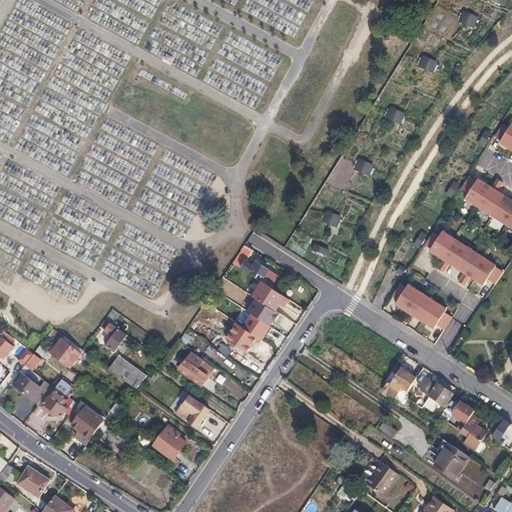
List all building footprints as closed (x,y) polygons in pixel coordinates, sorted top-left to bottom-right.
[(460,22),(475,28),(480,16),(465,10),(460,22)] [(424,55),(419,67),(436,73),(440,61),(424,55)] [(401,125),(407,113),(392,106),(386,118),(401,125)] [(511,128),(506,125),(498,137),(505,142),(503,144),(511,149),(511,128)] [(355,171),(371,176),(375,163),(359,158),(355,171)] [(467,199),(480,207),(493,188),(480,179),(478,181),(472,177),(464,190),(470,194),(467,199)] [(480,207),(494,216),(506,198),(498,192),(504,183),(499,179),(493,188),(480,207)] [(494,216),(508,225),(511,218),(511,201),(506,198),(494,216)] [(339,228),(344,216),(329,209),(323,221),(339,228)] [(445,260),(458,240),(445,232),(442,237),(436,233),(428,246),(434,250),(433,252),(445,260)] [(452,263),(459,268),(471,249),(458,240),(445,260),(439,268),(446,273),(452,263)] [(328,254),(329,247),(315,245),(314,252),(328,254)] [(246,246),(234,263),(258,277),(261,274),(274,282),(279,274),(259,262),(257,265),(247,259),(253,251),(246,246)] [(460,282),(467,286),(472,277),(485,258),(471,249),(459,268),(466,272),(460,282)] [(497,285),(505,272),(498,268),(499,267),(485,258),(472,277),(486,286),(490,280),(497,285)] [(263,282),(253,296),(257,299),(276,312),(281,304),(285,307),(290,299),(263,282)] [(398,305),(410,313),(423,294),(410,286),(409,288),(402,284),(394,297),(400,301),(398,305)] [(423,294),(410,313),(423,321),(435,302),(423,294)] [(275,322),(280,314),(276,312),(257,299),(249,311),(252,314),(271,326),(274,321),(275,322)] [(435,302),(423,321),(437,330),(440,326),(446,330),(454,317),(448,313),(449,311),(435,302)] [(271,326),(252,314),(244,327),(262,340),(266,334),(268,335),(273,327),(271,326)] [(128,335),(112,324),(108,330),(115,336),(109,345),(116,350),(128,335)] [(15,338),(6,330),(0,337),(0,355),(0,356),(15,338)] [(240,345),(245,351),(256,342),(250,336),(240,345)] [(53,355),(72,369),(82,354),(63,340),(53,355)] [(222,344),(219,350),(230,356),(233,349),(222,344)] [(37,353),(48,358),(51,352),(40,347),(37,353)] [(390,361),(369,347),(366,353),(371,357),(364,367),(361,365),(356,374),(369,382),(374,374),(379,373),(381,374),(390,361)] [(186,361),(209,377),(216,367),(194,351),(186,361)] [(461,354),(458,359),(467,365),(470,360),(461,354)] [(120,356),(110,369),(138,389),(149,376),(120,356)] [(209,377),(186,361),(181,369),(203,385),(209,377)] [(396,402),(403,391),(410,395),(420,380),(398,366),(381,392),(396,402)] [(25,375),(16,386),(32,399),(41,387),(25,375)] [(441,405),(447,409),(456,396),(427,377),(419,391),(429,397),(441,405)] [(41,387),(32,399),(39,405),(48,393),(41,387)] [(46,405),(44,407),(50,411),(52,409),(63,417),(67,413),(72,407),(66,403),(69,399),(56,389),(45,404),(46,405)] [(240,407),(244,401),(234,395),(231,400),(240,407)] [(198,428),(211,410),(190,396),(177,414),(198,428)] [(69,399),(66,403),(72,407),(67,413),(71,416),(80,404),(70,397),(69,399)] [(436,413),(441,405),(429,397),(424,406),(436,413)] [(468,424),(473,416),(476,411),(462,402),(454,414),(468,424)] [(82,412),(74,423),(81,429),(80,430),(85,434),(97,418),(90,412),(87,416),(82,412)] [(468,424),(463,432),(488,449),(491,444),(483,438),(487,432),(478,425),(480,421),(473,416),(468,424)] [(493,437),(499,441),(511,424),(504,420),(493,437)] [(385,421),(380,428),(394,438),(399,431),(385,421)] [(171,426),(155,446),(174,460),(188,442),(180,436),(181,434),(171,426)] [(457,479),(472,458),(445,440),(435,454),(441,458),(436,465),(457,479)] [(0,474),(8,463),(10,461),(2,455),(0,457),(0,474)] [(8,463),(0,474),(0,478),(5,482),(7,479),(12,482),(17,475),(12,472),(15,468),(8,463)] [(400,476),(383,463),(368,484),(385,497),(389,491),(400,476)] [(30,466),(19,483),(40,497),(50,480),(30,466)] [(313,496),(324,480),(318,475),(308,489),(310,490),(308,492),(313,496)] [(400,476),(389,491),(392,493),(396,492),(399,489),(402,488),(406,483),(405,479),(400,476)] [(485,488),(490,491),(496,483),(490,479),(485,488)] [(0,485),(0,511),(5,511),(16,498),(0,485)] [(502,486),(497,493),(503,497),(508,490),(502,486)] [(71,511),(74,509),(56,495),(44,510),(42,511),(71,511)] [(499,511),(511,511),(511,502),(503,497),(495,509),(499,511)] [(436,498),(425,511),(453,511),(454,511),(436,498)]
